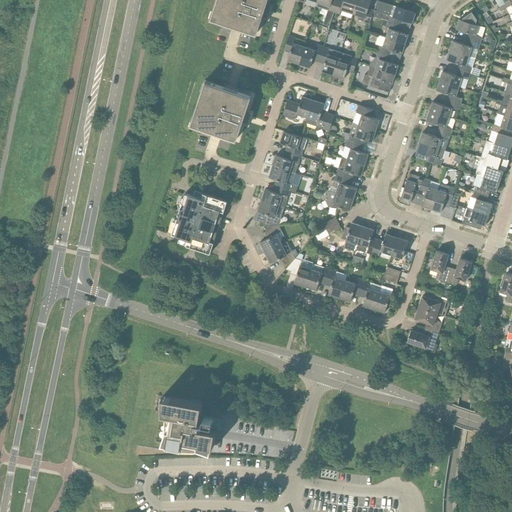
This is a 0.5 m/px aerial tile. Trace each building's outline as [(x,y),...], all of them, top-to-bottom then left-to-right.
[(271,9),(266,7),(267,0),(218,0),(215,10),(221,12),(218,21),(257,33),(262,17),(267,18),(271,9)] [(334,13),(338,0),(318,0),(318,2),(330,6),(328,11),(334,13)] [(353,13),(357,0),(344,0),(344,1),(340,0),(338,0),(334,13),(351,19),(353,13)] [(370,24),(372,16),(374,10),(369,8),(371,0),(357,0),(353,13),(359,15),(358,20),(370,24)] [(507,8),(511,6),(510,4),(511,2),(511,0),(502,0),(505,5),(507,8)] [(388,21),(400,26),(402,20),(412,23),(415,13),(396,7),(393,17),(390,16),(388,21)] [(481,43),(482,38),(483,38),(485,30),(483,27),(479,26),(460,19),(457,29),(470,34),(468,39),(481,43)] [(386,38),(405,44),(408,35),(398,31),(400,26),(388,21),(386,27),(389,28),(386,38)] [(288,61),(299,64),(305,47),(294,43),(295,38),(289,36),(284,51),(290,53),(288,61)] [(378,52),(390,56),(392,50),(402,54),(405,44),(386,38),(383,47),(380,46),(378,52)] [(450,50),(469,57),(472,47),(479,49),(481,43),(468,39),(467,45),(453,41),(450,50)] [(313,61),(319,62),(324,47),(317,45),(316,51),(305,47),(299,64),(310,68),(313,61)] [(322,72),(333,75),(339,58),(328,55),(330,49),(324,47),(319,62),(324,64),(322,72)] [(471,74),(472,68),(476,59),(469,57),(450,50),(447,60),(460,64),(458,70),(471,74)] [(376,68),(395,75),(399,65),(388,62),(390,56),(378,52),(376,58),(379,59),(376,68)] [(339,58),(333,75),(344,79),(347,72),(353,74),(358,58),(352,56),(350,62),(339,58)] [(367,76),(370,77),(368,83),(380,87),(382,81),(392,84),(395,75),(376,68),(370,67),(367,76)] [(440,81),(459,87),(462,78),(469,80),(471,74),(458,70),(457,76),(443,71),(440,81)] [(448,101),(460,105),(462,99),(456,97),(459,87),(440,81),(437,90),(450,95),(448,101)] [(251,115),(245,113),(251,96),(212,83),(209,92),(203,90),(195,116),(200,118),(198,127),(237,140),(242,123),(247,125),(251,115)] [(508,105),(511,106),(511,94),(506,92),(503,102),(502,105),(507,107),(508,105)] [(297,114),(308,118),(313,101),(302,97),(300,104),(288,100),(287,102),(283,116),(295,120),(297,114)] [(307,124),(317,127),(323,129),(328,114),(322,112),(325,104),(313,101),(308,118),(309,118),(307,124)] [(430,111),(449,118),(452,108),(458,111),(460,105),(448,101),(447,106),(433,102),(430,111)] [(353,123),(376,131),(380,120),(372,117),(375,110),(359,105),(356,113),(353,123)] [(438,131),(450,135),(452,129),(446,127),(449,118),(430,111),(427,121),(440,125),(438,131)] [(335,116),(328,114),(323,129),(330,131),(332,125),(335,116)] [(501,127),(510,130),(511,131),(511,118),(504,116),(501,127)] [(348,141),(363,146),(365,140),(372,142),(376,131),(353,123),(349,135),(348,141)] [(495,144),(511,149),(511,145),(511,137),(508,136),(510,130),(501,127),(496,126),(494,132),(498,133),(495,144)] [(420,142),(439,148),(442,139),(448,141),(450,135),(438,131),(437,137),(423,132),(420,142)] [(286,152),(301,157),(303,151),(298,149),(301,137),(284,132),(280,143),(288,146),(286,152)] [(325,145),(327,139),(319,136),(317,142),(325,145)] [(347,160),(365,165),(368,154),(361,151),(363,146),(348,141),(346,147),(351,148),(347,160)] [(440,166),(442,160),(445,150),(439,148),(420,142),(417,152),(430,156),(428,162),(440,166)] [(485,159),(499,163),(501,158),(507,160),(511,149),(495,144),(491,154),(487,153),(485,159)] [(273,166),(296,174),(296,173),(291,172),(295,161),(299,163),(301,157),(286,152),(284,157),(277,155),(273,166)] [(336,175),(352,180),(354,174),(361,176),(365,165),(347,160),(342,158),(336,175)] [(484,177),(500,182),(504,171),(497,169),(499,163),(485,159),(483,165),(487,166),(484,177)] [(275,186),(290,191),(297,193),(299,186),(293,184),(296,174),(273,166),(269,177),(277,180),(275,186)] [(336,194),(354,199),(357,188),(350,186),(352,180),(336,175),(333,186),(338,188),(336,194)] [(415,189),(421,191),(425,179),(419,177),(417,183),(407,180),(401,199),(411,202),(415,189)] [(474,192),(488,197),(490,191),(497,193),(500,182),(484,177),(480,187),(476,186),(474,192)] [(422,206),(432,209),(440,184),(431,181),(425,179),(421,191),(427,193),(422,206)] [(446,199),(452,201),(454,193),(456,189),(450,187),(440,184),(432,209),(441,212),(446,199)] [(262,200),(279,206),(283,195),(288,197),(290,191),(275,186),(273,192),(265,189),(262,200)] [(211,254),(221,223),(228,201),(195,191),(193,196),(185,194),(172,235),(180,237),(178,243),(211,254)] [(328,207),(333,205),(350,211),(354,199),(336,194),(328,191),(325,200),(328,207)] [(473,210),(489,215),(493,204),(486,202),(488,197),(474,192),(473,198),(471,197),(467,208),(473,210)] [(454,193),(452,201),(450,207),(456,209),(460,195),(454,193)] [(279,225),(281,219),(285,208),(279,206),(262,200),(255,220),(265,223),(264,226),(279,225)] [(482,228),(483,225),(486,226),(489,215),(473,210),(467,208),(463,222),(482,228)] [(323,231),(326,230),(339,223),(336,218),(329,221),(327,217),(323,220),(325,223),(320,226),(323,231)] [(326,230),(329,235),(342,229),(339,223),(326,230)] [(345,246),(355,249),(363,227),(352,223),(350,230),(345,228),(341,239),(346,240),(345,246)] [(282,244),(279,239),(284,236),(279,225),(264,226),(266,232),(264,232),(267,239),(260,242),(266,253),(282,244)] [(355,249),(373,255),(378,240),(372,238),(374,230),(363,227),(355,249)] [(381,252),(392,255),(397,238),(386,234),(384,242),(378,240),(373,255),(379,257),(381,252)] [(397,238),(392,255),(403,259),(408,241),(397,238)] [(286,270),(295,258),(292,252),(287,255),(282,244),(266,253),(271,263),(278,260),(281,266),(283,265),(286,270)] [(446,282),(451,268),(445,266),(449,255),(437,251),(431,270),(438,272),(436,279),(446,282)] [(294,283),(305,287),(311,270),(300,266),(302,260),(295,258),(286,270),(291,272),(290,273),(297,276),(294,283)] [(451,268),(446,282),(456,286),(459,279),(466,281),(472,262),(460,258),(457,270),(451,268)] [(386,274),(399,278),(401,272),(387,267),(386,274)] [(319,283),(325,285),(330,270),(324,268),(322,273),(311,270),(305,287),(317,291),(319,283)] [(328,294),(340,298),(345,281),(347,275),(336,272),(330,270),(325,285),(331,287),(328,294)] [(511,303),(511,275),(507,273),(500,292),(507,294),(505,302),(511,303)] [(384,279),(397,284),(399,278),(386,274),(384,279)] [(353,294),(359,296),(364,281),(358,279),(356,284),(345,281),(340,298),(351,302),(353,294)] [(363,306),(374,309),(381,286),(364,281),(359,296),(365,298),(363,306)] [(381,286),(374,309),(385,313),(391,296),(392,290),(381,286)] [(419,308),(437,314),(439,307),(447,309),(450,299),(436,294),(434,300),(422,297),(419,308)] [(425,329),(439,333),(442,323),(435,320),(437,314),(419,308),(415,319),(427,323),(425,329)] [(439,333),(425,329),(423,334),(411,331),(408,342),(426,348),(428,341),(436,343),(439,333)] [(511,382),(511,359),(504,358),(502,368),(510,370),(508,377),(511,377),(511,381),(511,382)] [(214,447),(215,438),(216,431),(207,429),(208,423),(213,424),(214,418),(201,416),(203,403),(163,396),(163,397),(163,413),(167,414),(167,429),(163,442),(167,443),(167,444),(183,447),(183,446),(198,446),(212,451),(213,447),(214,447)]
